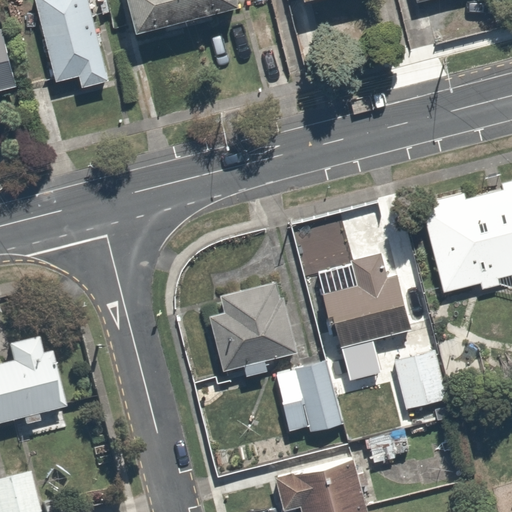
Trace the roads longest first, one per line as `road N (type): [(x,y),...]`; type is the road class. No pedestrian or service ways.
road 1 (secondary): [(98,201),(511,95)]
road 2 (residential): [(176,511),(98,201)]
